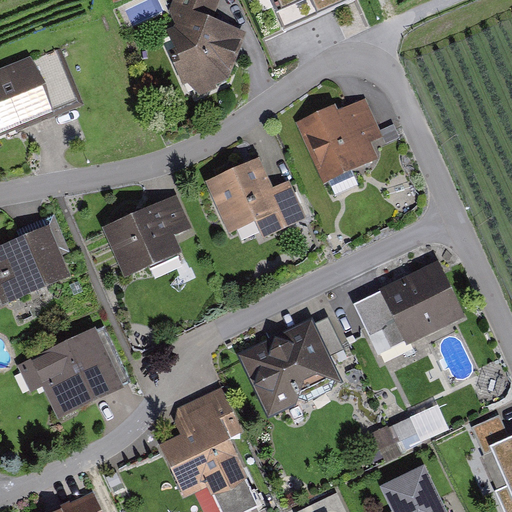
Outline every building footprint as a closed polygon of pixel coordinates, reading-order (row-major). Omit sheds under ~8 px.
[(192,96),(230,82),(250,34),(217,20),(225,0),(180,0),(176,12),(182,30),(170,34),(192,96)] [(356,0),(274,0),(288,32),(357,2),(356,0)] [(0,142),(58,116),(32,58),(0,72),(0,142)] [(389,156),(364,98),(306,123),(331,181),(389,156)] [(275,188),(262,159),(207,184),(230,234),(258,221),(266,239),(310,219),(292,180),(275,188)] [(193,230),(179,197),(105,228),(128,280),(184,256),(176,237),(193,230)] [(68,275),(48,231),(0,252),(0,291),(5,303),(68,275)] [(467,319),(439,262),(357,303),(385,360),(467,319)] [(342,371),(317,322),(248,357),(273,406),(342,371)] [(121,391),(96,333),(37,358),(62,416),(121,391)] [(249,433),(228,389),(177,414),(187,435),(163,447),(190,502),(251,472),(235,440),(249,433)] [(385,460),(451,429),(439,403),(373,435),(385,460)] [(511,416),(481,430),(511,499),(511,416)] [(441,511),(426,475),(386,492),(394,511),(441,511)] [(99,511),(89,494),(57,511),(99,511)]
